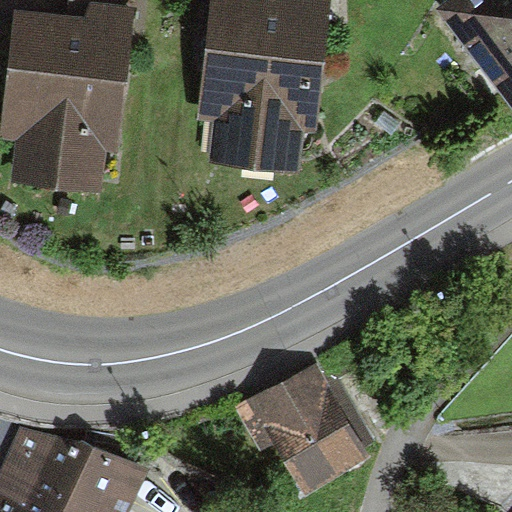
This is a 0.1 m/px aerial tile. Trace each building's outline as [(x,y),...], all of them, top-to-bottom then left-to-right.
[(116,151),(134,6),(86,0),(83,24),(15,15),(0,141),(0,142),(22,145),(17,186),(97,196),(103,149),(116,151)] [(283,0),(283,2),(265,0),(214,0),(201,121),(219,123),(215,164),(298,172),(302,134),(318,136),(332,0),(283,0)] [(511,0),(447,0),(433,10),(472,65),(453,79),(475,110),(497,94),(511,115),(511,0)] [(318,354),(235,402),(259,443),(280,431),(305,475),(367,439),(318,354)] [(122,511),(146,463),(89,436),(21,425),(0,467),(0,482),(2,483),(0,487),(0,511),(122,511)]
